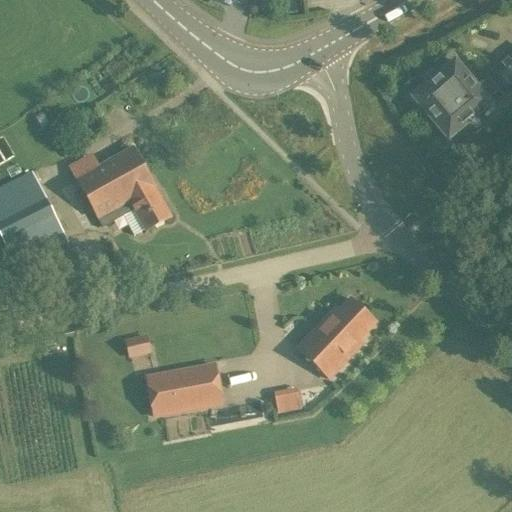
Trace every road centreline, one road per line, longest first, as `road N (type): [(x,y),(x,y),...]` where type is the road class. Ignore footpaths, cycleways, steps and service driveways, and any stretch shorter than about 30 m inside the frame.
road 1 (unclassified): [(89,308),(351,248),(391,230)]
road 2 (unclassified): [(313,53),(336,98),(353,169),(391,230)]
road 3 (secondary): [(151,0),(242,70),(271,71),(313,53)]
road 4 (unclassified): [(511,345),(391,230)]
